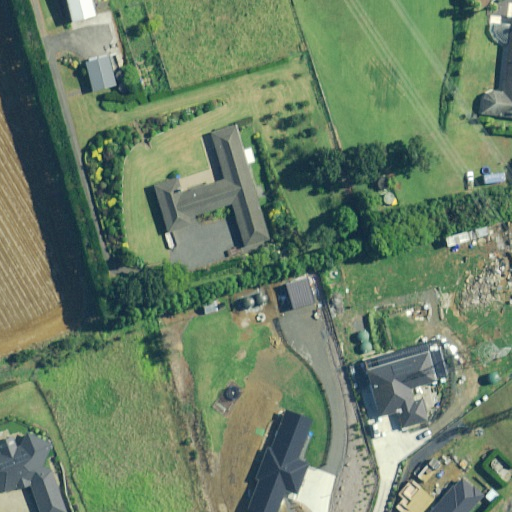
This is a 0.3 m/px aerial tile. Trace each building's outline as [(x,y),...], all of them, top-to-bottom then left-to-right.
[(88,0),(62,0),(68,20),(92,14),(88,0)] [(478,99),(476,118),(511,121),(511,15),(509,15),(501,93),(490,92),(483,94),(478,99)] [(108,55),(84,61),(92,91),(116,84),(108,55)] [(175,177),(152,184),(166,232),(187,226),(184,217),(229,205),(241,247),(271,238),(237,119),(203,128),(217,180),(179,191),(175,177)] [(370,417),(391,411),(396,430),(424,422),(417,398),(408,401),(405,389),(431,382),(422,352),(357,370),(370,417)] [(0,491),(0,492),(29,482),(39,511),(65,511),(51,471),(40,467),(49,443),(24,434),(20,445),(12,450),(5,437),(0,440),(0,491)] [(468,511),(483,494),(459,475),(428,511),(468,511)]
